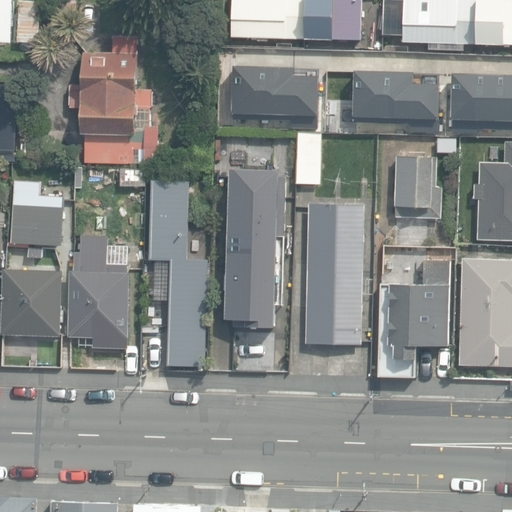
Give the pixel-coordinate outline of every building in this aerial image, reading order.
[(0,0),(0,40),(14,41),(15,0),(0,0)] [(306,40),(306,0),(234,0),(233,37),(258,38),(258,41),(268,42),(268,38),(306,40)] [(306,0),(306,40),(361,42),(362,0),(306,0)] [(405,0),(406,4),(401,3),(400,19),(403,19),(402,42),(429,43),(428,46),(439,46),(439,44),(475,45),(476,0),(405,0)] [(511,0),(510,0),(511,0),(509,0),(476,0),(475,45),(511,46),(511,0)] [(18,43),(42,44),(45,2),(20,1),(18,43)] [(87,133),(87,161),(145,162),(145,166),(160,166),(160,126),(139,126),(139,108),(156,108),(156,87),(141,87),(141,54),(138,54),(138,35),(113,35),(112,51),(80,51),(80,83),(69,83),(69,109),(80,109),(80,133),(87,133)] [(330,129),(348,129),(349,74),(337,73),(337,56),(228,55),(226,127),(310,129),(310,123),(330,124),(330,129)] [(356,66),(355,113),(438,114),(438,83),(415,82),(415,67),(356,66)] [(511,117),(511,87),(506,87),(507,73),(454,70),(452,115),(511,117)] [(300,131),(298,184),(323,185),(325,132),(300,131)] [(199,169),(213,169),(214,135),(200,135),(199,169)] [(439,139),(439,151),(459,151),(459,139),(439,139)] [(478,239),(511,240),(511,142),(506,143),(505,163),(481,163),(480,184),(476,184),(475,200),(479,200),(478,239)] [(395,217),(442,219),(443,187),(435,187),(436,157),(397,156),(395,217)] [(103,168),(77,167),(76,187),(102,188),(103,168)] [(234,327),(277,328),(281,170),(231,169),(227,319),(234,320),(234,327)] [(197,186),(212,187),(212,175),(198,175),(197,186)] [(12,242),(63,246),(67,196),(42,194),(43,181),(43,180),(17,179),(12,242)] [(92,203),(111,204),(111,195),(93,194),(92,203)] [(311,203),(309,270),(364,270),(366,204),(311,203)] [(433,242),(444,242),(449,231),(444,223),(434,223),(428,231),(433,242)] [(93,346),(108,347),(108,337),(129,337),(130,273),(128,272),(129,250),(111,250),(111,234),(88,233),(88,252),(76,252),(76,270),(71,270),(70,337),(93,337),(93,346)] [(163,338),(171,338),(172,331),(193,332),(194,261),(183,261),(183,252),(173,252),(173,260),(145,260),(145,301),(142,301),(142,331),(163,331),(163,338)] [(381,281),(379,375),(419,376),(420,346),(451,347),(453,257),(425,257),(424,282),(381,281)] [(461,364),(511,364),(511,259),(464,258),(461,364)] [(3,334),(63,336),(65,270),(5,268),(3,334)] [(362,344),(364,270),(309,270),(307,342),(362,344)] [(0,511),(38,511),(39,498),(39,497),(0,496),(0,511)] [(121,511),(122,503),(54,500),(53,511),(121,511)] [(204,511),(205,505),(136,503),(136,511),(204,511)]
